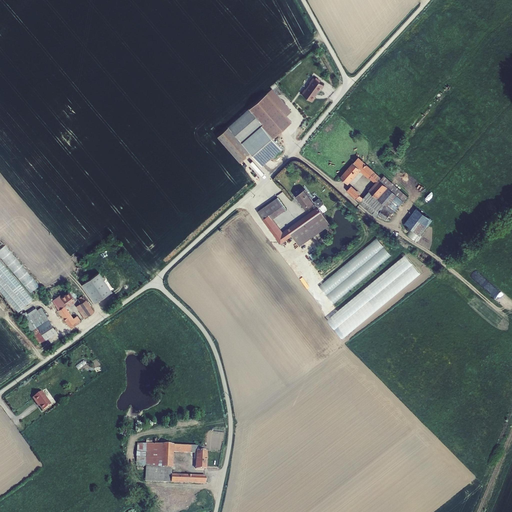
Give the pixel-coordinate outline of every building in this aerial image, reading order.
[(301,94),(312,102),(315,98),(315,97),(320,90),(321,91),(324,86),(319,82),(315,79),(313,78),(309,83),(310,83),(305,90),(305,89),(301,94)] [(267,92),(287,115),(292,111),(272,88),(267,92)] [(267,92),(249,107),(218,135),(240,162),(251,152),(262,165),(263,165),(280,148),(282,147),(274,137),(292,121),(287,115),(267,92)] [(369,189),(370,190),(379,198),(388,187),(380,179),(382,178),(375,172),(375,171),(367,164),(365,163),(365,162),(359,156),(354,162),(353,162),(340,176),(349,184),(360,170),(375,183),(369,189)] [(389,186),(404,200),(408,196),(384,175),(382,178),(380,179),(388,187),(389,186)] [(360,204),(377,217),(378,215),(383,207),(385,204),(379,198),(370,190),(363,197),(360,194),(361,193),(352,185),(347,190),(356,199),(357,198),(362,202),(360,204)] [(404,200),(389,186),(388,187),(379,198),(385,204),(394,212),(404,200)] [(274,218),(273,219),(269,215),(263,219),(281,244),(293,235),(300,246),(331,223),(319,208),(324,204),(319,198),(314,201),(304,188),(295,196),(306,210),(312,205),(315,208),(283,229),(274,218)] [(269,215),(273,219),(274,218),(286,209),(278,197),(257,211),(263,219),(269,215)] [(383,207),(378,215),(386,219),(391,212),(390,211),(384,207),(383,207)] [(417,208),(405,222),(421,235),(433,220),(417,208)] [(377,238),(320,285),(333,305),(392,255),(377,238)] [(39,285),(5,245),(0,249),(0,257),(30,292),(39,285)] [(421,274),(405,255),(328,318),(343,337),(421,274)] [(33,298),(0,259),(0,291),(18,312),(33,298)] [(113,290),(100,271),(83,283),(95,302),(113,290)] [(60,295),(52,300),(59,309),(58,310),(71,327),(81,320),(77,315),(74,317),(65,305),(67,304),(68,306),(76,299),(73,296),(70,291),(62,296),(60,295)] [(83,295),(78,299),(81,303),(77,306),(84,318),(95,311),(87,299),(86,299),(83,295)] [(23,319),(30,330),(30,331),(40,343),(58,331),(41,307),(37,310),(29,315),(23,319)] [(87,364),(84,360),(75,366),(78,370),(87,364)] [(42,391),(32,398),(37,404),(37,403),(39,406),(43,411),(52,404),(42,391)] [(161,467),(162,444),(152,444),(146,444),(137,443),(135,467),(137,467),(143,467),(146,467),(146,466),(161,467)] [(174,452),(174,445),(162,444),(161,467),(172,468),(173,468),(174,452)] [(196,451),(197,451),(197,446),(174,445),(174,452),(194,453),(196,453),(196,451)] [(197,451),(196,451),(196,453),(196,459),(195,469),(206,470),(207,451),(197,451)] [(161,467),(146,466),(146,467),(145,481),(171,482),(171,474),(172,474),(172,468),(161,467)] [(206,476),(172,474),(171,474),(171,482),(171,483),(206,484),(206,476)]
